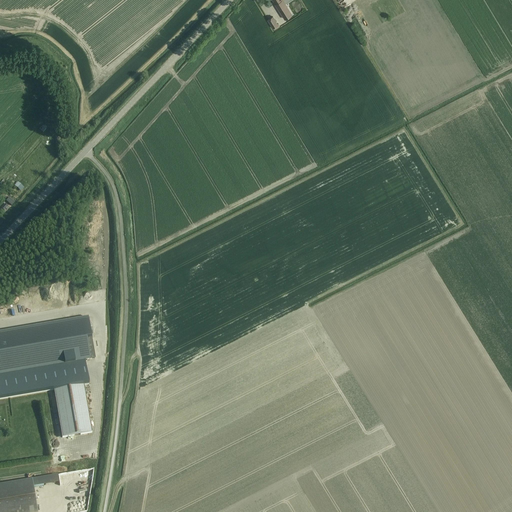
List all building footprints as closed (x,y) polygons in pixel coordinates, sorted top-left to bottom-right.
[(283,0),(272,0),(285,19),(292,15),(283,0)] [(268,20),(273,28),(278,25),(273,17),(268,20)] [(15,202),(9,197),(6,201),(11,206),(15,202)] [(85,360),(95,359),(88,318),(0,333),(0,399),(54,390),(62,438),(92,433),(84,385),(89,384),(85,360)] [(88,499),(85,477),(84,472),(32,480),(33,487),(60,482),(64,503),(88,499)] [(0,493),(33,488),(32,480),(0,485),(0,493)] [(0,511),(36,506),(33,488),(0,493),(0,511)]
